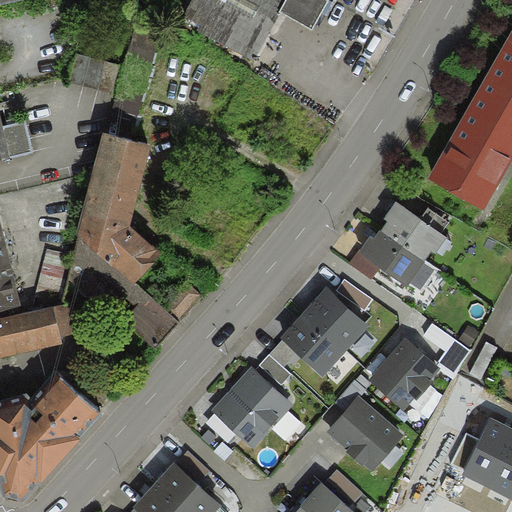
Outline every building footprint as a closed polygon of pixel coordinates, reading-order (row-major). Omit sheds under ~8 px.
[(282,0),(195,0),(187,15),(201,22),(196,30),(251,59),(276,11),(282,0)] [(282,0),(276,11),(310,30),(326,0),(282,0)] [(181,43),(135,28),(123,64),(113,93),(111,100),(157,115),(181,43)] [(511,36),(510,35),(490,71),(511,83),(511,36)] [(123,64),(74,50),(63,81),(113,93),(123,64)] [(511,83),(490,71),(470,107),(511,130),(511,83)] [(511,152),(511,130),(470,107),(450,143),(501,171),(511,152)] [(0,116),(0,158),(31,152),(24,121),(2,125),(0,116)] [(152,137),(109,124),(75,233),(133,275),(161,246),(131,215),(152,137)] [(501,171),(450,143),(430,179),(482,207),(501,171)] [(446,227),(401,196),(378,228),(423,259),(446,227)] [(0,216),(0,303),(18,299),(0,216)] [(406,283),(423,259),(378,228),(361,252),(406,283)] [(133,275),(75,233),(63,280),(123,319),(147,291),(133,275)] [(373,298),(344,279),(336,290),(365,310),(373,298)] [(196,298),(181,285),(163,305),(178,318),(196,298)] [(370,328),(328,288),(281,337),(283,339),(297,352),(324,377),(370,328)] [(123,319),(154,346),(178,318),(163,305),(147,291),(123,319)] [(52,300),(60,331),(74,329),(69,299),(52,300)] [(52,300),(0,312),(0,349),(61,335),(60,331),(52,300)] [(297,352),(283,339),(270,353),(284,366),(297,352)] [(406,343),(374,377),(405,406),(437,371),(406,343)] [(284,366),(270,353),(259,365),(281,386),(292,374),(284,366)] [(27,386),(0,391),(0,483),(2,491),(23,495),(105,403),(68,363),(37,396),(27,386)] [(281,386),(259,365),(255,369),(253,367),(212,410),(214,412),(206,421),(228,442),(236,434),(252,449),(293,404),(278,390),(281,386)] [(361,403),(334,433),(373,468),(400,437),(361,403)] [(511,427),(491,418),(480,439),(467,433),(452,463),(465,470),(463,474),(511,498),(511,427)] [(184,511),(204,511),(216,500),(177,462),(155,484),(184,511)] [(354,511),(320,480),(300,502),(310,511),(354,511)] [(139,511),(184,511),(155,484),(134,507),(139,511)] [(310,511),(300,502),(291,511),(310,511)]
